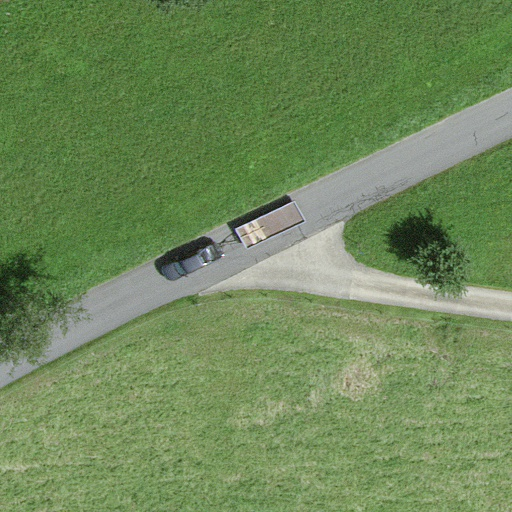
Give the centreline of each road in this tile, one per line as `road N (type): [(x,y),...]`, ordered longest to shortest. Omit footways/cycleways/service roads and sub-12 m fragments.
road 1 (unclassified): [(0,375),(511,127)]
road 2 (track): [(511,318),(355,297),(265,246)]
